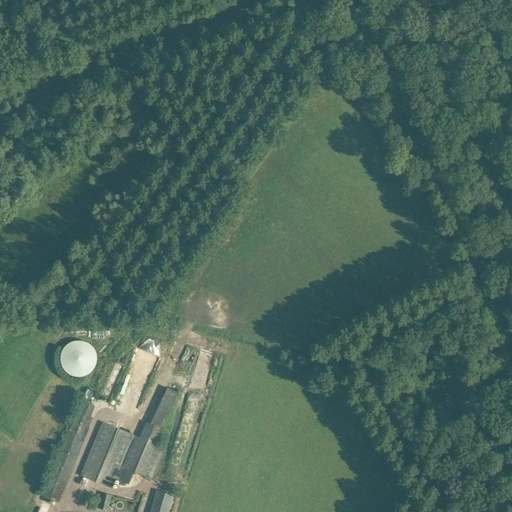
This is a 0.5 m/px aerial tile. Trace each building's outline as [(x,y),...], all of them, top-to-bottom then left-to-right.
[(61,375),(93,375),(94,341),(62,341),(61,375)] [(179,372),(175,384),(190,389),(194,376),(179,372)] [(160,446),(156,444),(163,428),(161,428),(179,393),(166,386),(148,422),(147,421),(140,438),(103,422),(81,475),(111,488),(132,437),(135,439),(123,467),(147,477),(160,446)] [(93,418),(90,417),(95,406),(82,400),(43,496),(59,502),(93,418)] [(168,511),(173,495),(158,491),(151,511),(168,511)] [(112,495),(103,493),(99,509),(108,511),(112,495)]
